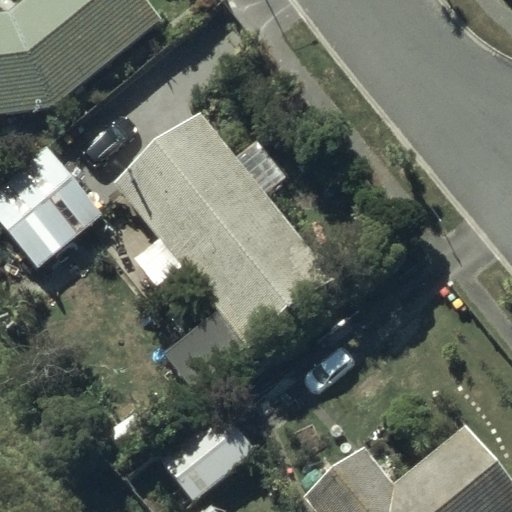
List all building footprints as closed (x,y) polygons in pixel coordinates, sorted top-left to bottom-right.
[(0,113),(52,109),(158,26),(138,0),(29,0),(9,16),(0,16),(0,113)] [(112,194),(241,357),(328,289),(200,126),(112,194)] [(40,158),(0,192),(0,236),(34,276),(96,223),(40,158)] [(153,467),(187,509),(248,459),(214,418),(153,467)] [(363,454),(298,506),(302,511),(511,511),(455,439),(391,490),(363,454)]
